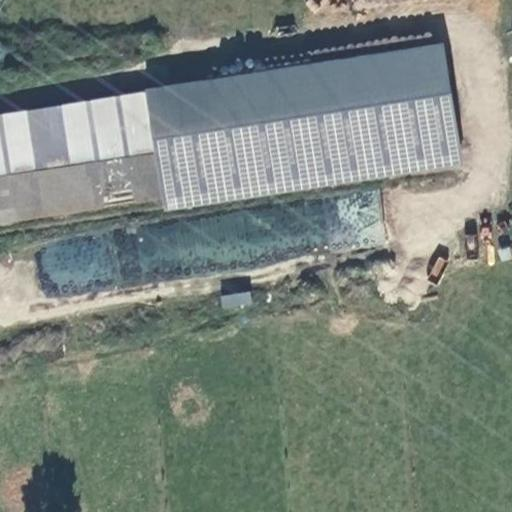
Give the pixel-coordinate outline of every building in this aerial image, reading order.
[(152,36),(142,38),(143,48),(153,48),(152,36)] [(150,93),(165,195),(168,211),(461,167),(443,48),(150,93)] [(0,218),(165,195),(150,93),(0,115),(0,218)] [(228,263),(385,249),(379,191),(344,194),(345,211),(353,210),(355,233),(331,235),(328,202),(227,212),(229,227),(236,227),(238,253),(228,254),(228,263)] [(219,295),(221,309),(252,306),(250,291),(219,295)]
